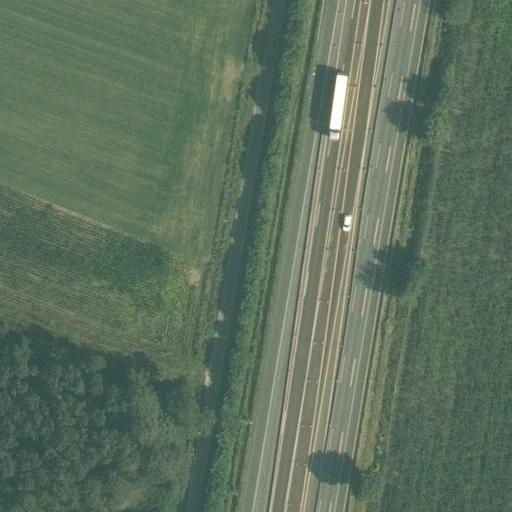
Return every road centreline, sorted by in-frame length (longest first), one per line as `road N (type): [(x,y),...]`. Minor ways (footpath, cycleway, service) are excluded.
road 1 (motorway): [(316,511),(406,0)]
road 2 (unclassified): [(282,0),(193,511)]
road 3 (motorway): [(357,0),(270,511)]
